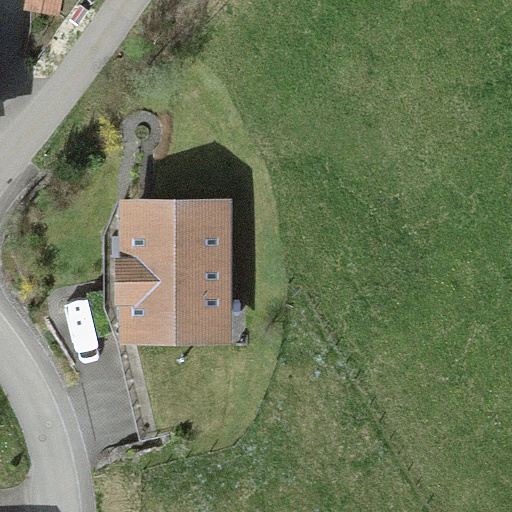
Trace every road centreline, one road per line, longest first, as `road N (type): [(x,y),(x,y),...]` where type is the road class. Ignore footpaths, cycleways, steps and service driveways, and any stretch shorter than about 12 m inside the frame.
road 1 (unclassified): [(0,150),(125,0)]
road 2 (unclassified): [(50,511),(41,428),(0,338)]
